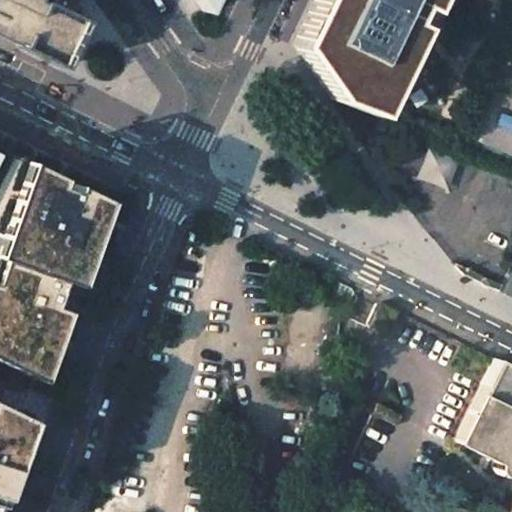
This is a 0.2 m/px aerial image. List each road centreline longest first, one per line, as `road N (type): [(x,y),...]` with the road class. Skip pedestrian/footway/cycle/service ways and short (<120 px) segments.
road 1 (unclassified): [(511,337),(179,178)]
road 2 (residential): [(179,178),(115,316),(47,511)]
road 3 (unclassified): [(179,178),(0,87)]
road 4 (residential): [(199,125),(216,113),(273,0)]
road 5 (residential): [(133,0),(187,80),(199,125)]
